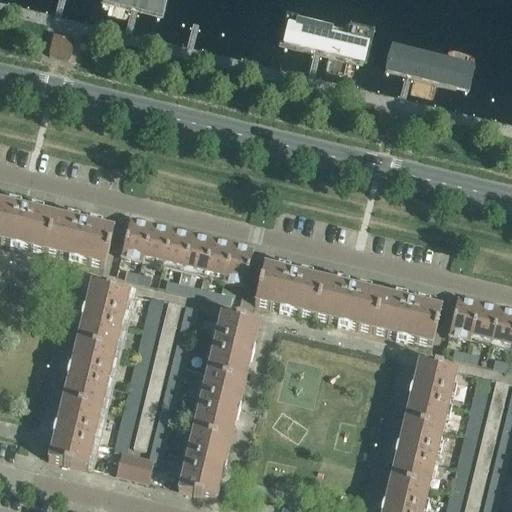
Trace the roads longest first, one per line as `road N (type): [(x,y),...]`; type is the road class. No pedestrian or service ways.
road 1 (secondary): [(511,200),(0,75)]
road 2 (residential): [(0,173),(511,296)]
road 3 (residential): [(148,511),(0,476)]
